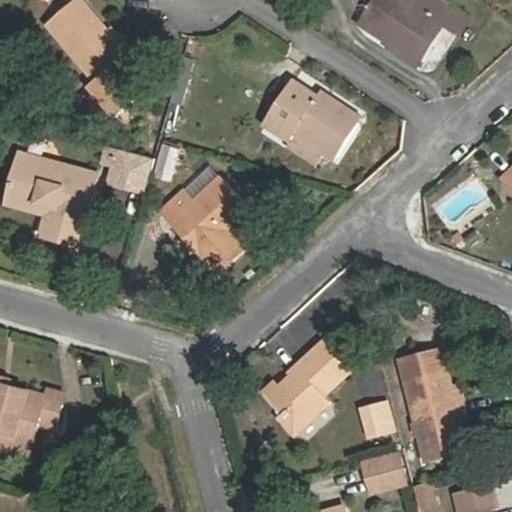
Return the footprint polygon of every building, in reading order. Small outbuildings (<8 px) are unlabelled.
[(146,60),(133,46),(127,53),(107,30),(80,0),(75,0),(48,25),(98,80),(108,72),(119,84),(146,60)] [(434,13),(442,0),(420,0),(418,3),(413,0),(376,0),(361,24),(391,44),(394,40),(414,52),(437,16),(434,13)] [(394,40),(391,44),(388,48),(417,66),(447,22),(442,19),(452,4),(446,0),(442,0),(434,13),(437,16),(414,52),(394,40)] [(127,53),(133,46),(114,24),(107,30),(127,53)] [(332,164),(358,129),(337,115),(341,109),(321,95),(318,99),(295,83),(264,126),(287,144),(293,136),(332,164)] [(337,115),(358,129),(362,123),(341,109),(337,115)] [(180,151),(166,147),(157,178),(172,182),(180,151)] [(115,149),(106,186),(146,195),(154,157),(115,149)] [(21,152),(10,194),(50,205),(47,214),(42,235),(80,246),(101,174),(21,152)] [(252,208),(224,178),(195,202),(186,192),(164,212),(203,254),(252,208)] [(50,205),(10,194),(7,204),(47,214),(50,205)] [(326,341),(300,365),(303,369),(295,376),(284,386),(280,383),(267,395),(288,418),(292,415),(305,427),(332,402),(326,394),(352,370),(326,341)] [(444,349),(402,360),(428,460),(470,450),(463,419),(454,387),(444,349)] [(303,369),(300,365),(292,372),(295,376),(303,369)] [(0,374),(0,382),(3,383),(3,386),(10,387),(12,378),(0,374)] [(47,400),(61,403),(65,392),(49,387),(47,395),(28,389),(27,392),(10,387),(3,386),(3,383),(0,382),(0,428),(1,429),(0,431),(0,446),(31,455),(40,425),(47,400)] [(454,387),(463,419),(470,416),(461,384),(454,387)] [(47,400),(40,425),(56,430),(64,404),(61,403),(47,400)] [(375,408),(381,432),(396,428),(389,404),(375,408)] [(371,435),(381,432),(375,408),(364,411),(371,435)] [(292,415),(288,418),(300,431),(305,427),(292,415)] [(408,484),(401,455),(368,464),(374,493),(408,484)] [(490,466),(453,476),(462,511),(470,511),(492,507),(493,507),(500,504),(490,466)]
